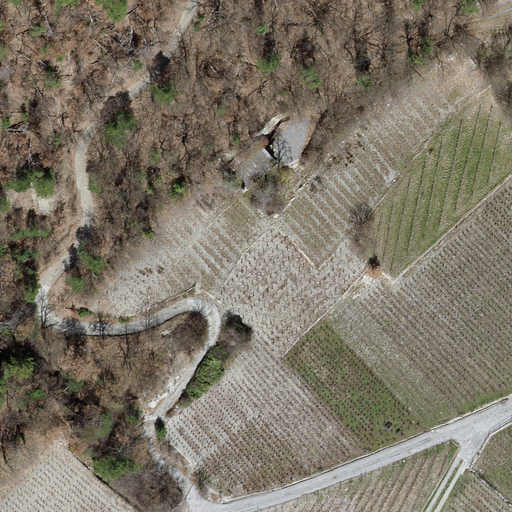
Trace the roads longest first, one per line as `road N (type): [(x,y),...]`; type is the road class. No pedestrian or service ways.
road 1 (track): [(199,511),(149,438),(208,343),(216,323),(210,310),(192,302),(143,324),(86,328),(64,324),(42,294),(88,224),(88,151),(96,130),(153,74),(196,0)]
road 2 (unclassified): [(511,407),(223,511)]
road 3 (track): [(511,6),(387,42),(324,101)]
